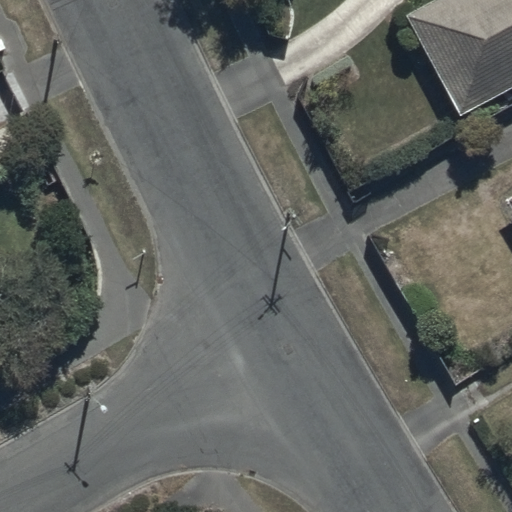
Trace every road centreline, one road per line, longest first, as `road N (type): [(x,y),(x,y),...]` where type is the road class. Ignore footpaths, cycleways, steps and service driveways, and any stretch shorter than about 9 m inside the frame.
road 1 (residential): [(107,0),(266,340)]
road 2 (residential): [(266,340),(0,499)]
road 3 (residential): [(266,340),(385,511)]
